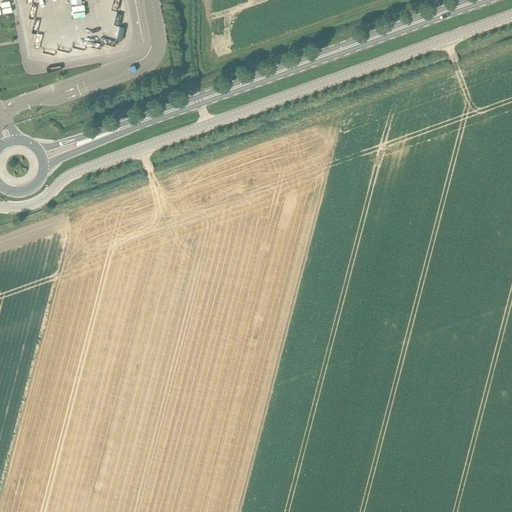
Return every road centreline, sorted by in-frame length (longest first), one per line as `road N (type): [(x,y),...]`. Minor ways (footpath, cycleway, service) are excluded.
road 1 (unclassified): [(511,14),(72,172),(39,202),(0,206)]
road 2 (secondary): [(41,157),(479,0)]
